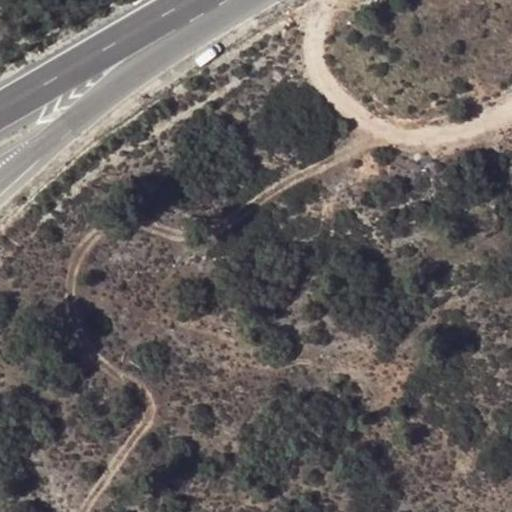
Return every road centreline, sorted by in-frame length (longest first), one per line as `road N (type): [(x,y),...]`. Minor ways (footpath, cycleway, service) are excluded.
road 1 (trunk): [(0,182),(142,67),(246,0)]
road 2 (trunk): [(0,108),(194,0)]
